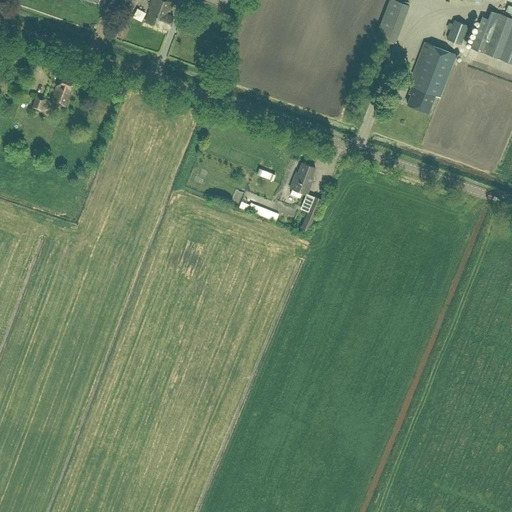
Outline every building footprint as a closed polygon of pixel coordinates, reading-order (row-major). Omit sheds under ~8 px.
[(145,21),(152,24),(160,27),(160,26),(168,29),(173,16),(168,14),(173,0),(151,0),(149,7),(149,8),(145,21)] [(489,40),(474,34),(469,47),(511,63),(511,18),(499,13),(489,40)] [(460,44),(467,25),(454,20),(447,39),(460,44)] [(407,85),(410,86),(408,92),(411,93),(407,103),(427,111),(434,95),(439,97),(456,54),(424,42),(407,85)] [(65,105),(74,80),(60,75),(51,100),(65,105)] [(41,111),(46,98),(35,94),(31,107),(41,111)] [(289,187),(307,194),(313,177),(311,177),(315,167),(301,162),(297,172),(296,171),(289,187)] [(263,167),(261,174),(271,177),(273,171),(263,167)] [(308,230),(321,198),(313,195),(300,226),(308,230)] [(238,207),(247,210),(247,209),(275,221),(278,214),(250,202),(251,201),(242,198),(238,207)]
